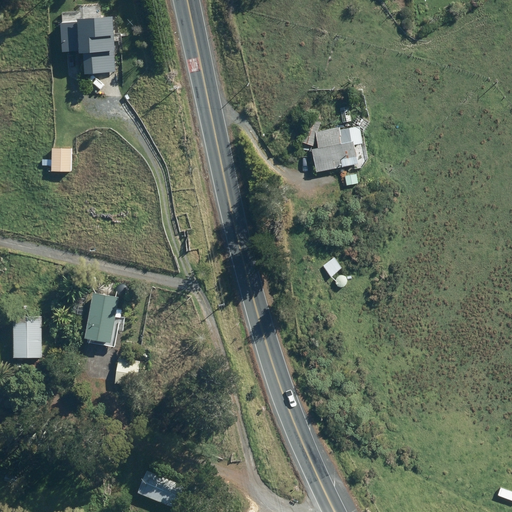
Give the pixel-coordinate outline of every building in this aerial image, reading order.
[(120,14),(68,18),(70,51),(87,49),(89,72),(120,70),(118,49),(123,49),(120,14)] [(351,122),(349,106),(339,107),(341,123),(351,122)] [(343,126),(321,129),(324,146),(317,147),(321,171),(347,167),(346,156),(361,153),(359,140),(345,142),(343,126)] [(78,145),(56,145),(56,169),(77,169),(78,145)] [(126,295),(100,292),(93,338),(119,342),(126,295)] [(47,314),(19,314),(18,357),(47,357),(47,314)] [(143,356),(121,355),(120,381),(142,382),(143,356)] [(192,487),(152,469),(142,492),(182,510),(192,487)]
